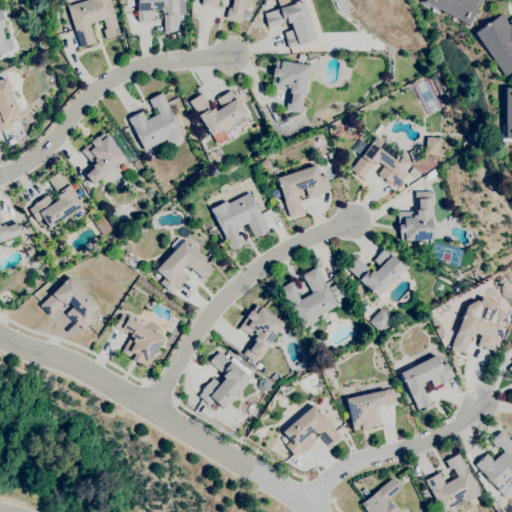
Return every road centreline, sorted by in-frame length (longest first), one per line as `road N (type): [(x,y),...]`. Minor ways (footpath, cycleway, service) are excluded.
road 1 (residential): [(0,340),(149,406),(314,511)]
road 2 (residential): [(0,175),(37,153),(92,91),(138,63),(238,57)]
road 3 (residential): [(149,406),(228,294),(284,252),(349,221)]
road 4 (residential): [(306,500),(349,465),(450,428),(484,398)]
